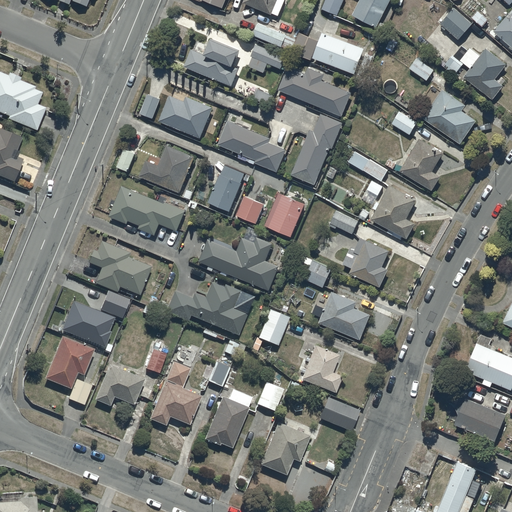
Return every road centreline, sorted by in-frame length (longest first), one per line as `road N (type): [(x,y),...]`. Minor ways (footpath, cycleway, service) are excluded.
road 1 (residential): [(511,172),(434,305),(349,511)]
road 2 (tertiary): [(117,64),(0,349)]
road 3 (residential): [(206,511),(0,426)]
road 4 (residential): [(0,19),(117,64)]
